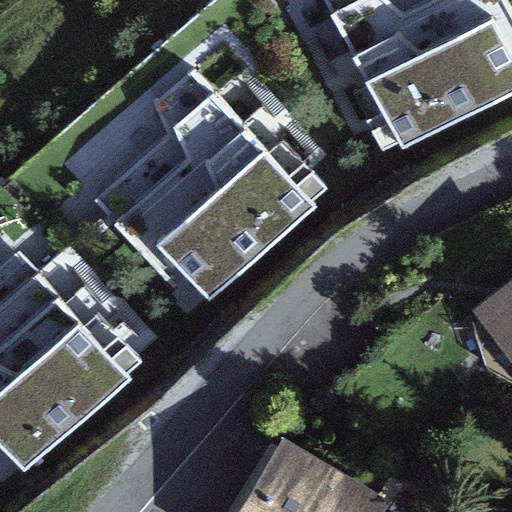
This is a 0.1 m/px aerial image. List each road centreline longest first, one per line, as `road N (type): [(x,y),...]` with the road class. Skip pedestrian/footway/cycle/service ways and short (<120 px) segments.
road 1 (residential): [(511,156),(391,219),(339,261),(114,511)]
road 2 (trunk): [(511,345),(306,511)]
